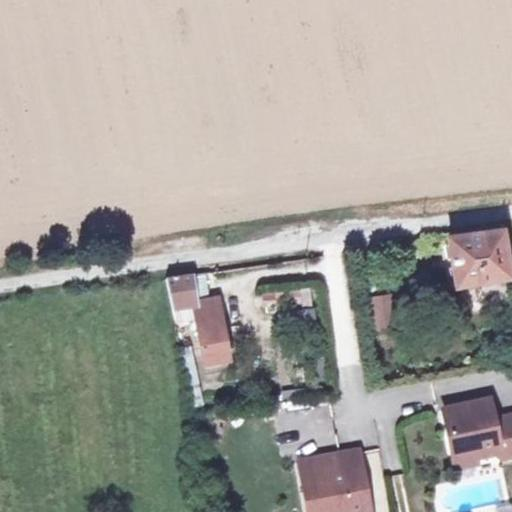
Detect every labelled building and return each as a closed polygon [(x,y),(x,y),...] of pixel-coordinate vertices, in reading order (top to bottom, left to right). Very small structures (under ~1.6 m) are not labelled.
[(509,276),(501,228),(445,236),(454,286),(509,276)] [(206,271),(191,273),(195,298),(210,296),(206,271)] [(195,298),(191,273),(167,276),(172,301),(182,300),(195,298)] [(182,300),(172,301),(175,315),(196,312),(202,357),(227,353),(219,294),(210,296),(195,298),(182,300)] [(395,294),(366,300),(370,324),(399,319),(395,294)] [(442,410),(451,453),(472,448),(474,458),(500,452),(501,457),(511,454),(511,421),(495,426),(489,399),(442,410)] [(455,467),(501,457),(500,452),(474,458),(472,448),(451,453),(455,467)] [(358,451),(324,457),(328,478),(342,475),(341,470),(361,466),(358,451)] [(324,457),(298,462),(304,491),(308,490),(312,511),(369,511),(361,466),(341,470),(342,475),(328,478),(324,457)] [(312,511),(308,490),(304,491),(307,511),(312,511)]
